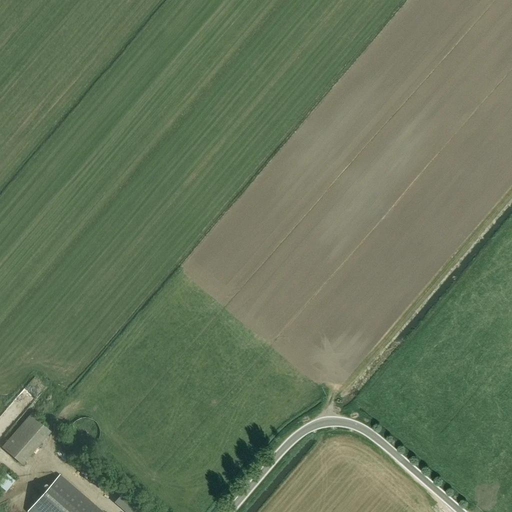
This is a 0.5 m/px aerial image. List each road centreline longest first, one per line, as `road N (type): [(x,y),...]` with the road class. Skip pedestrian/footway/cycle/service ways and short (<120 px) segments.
road 1 (unclassified): [(456,511),(363,430),(325,420)]
road 2 (unclassified): [(227,511),(294,434),(325,420)]
